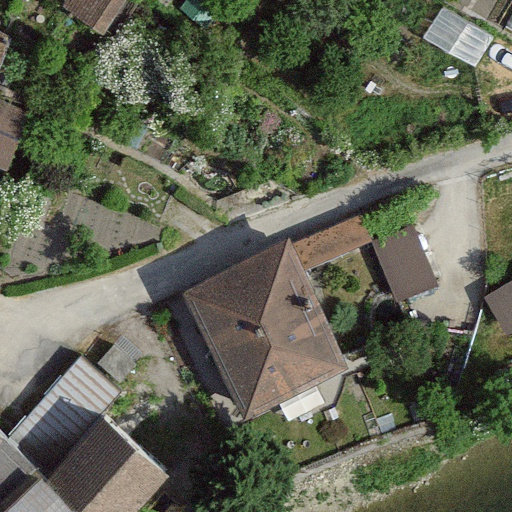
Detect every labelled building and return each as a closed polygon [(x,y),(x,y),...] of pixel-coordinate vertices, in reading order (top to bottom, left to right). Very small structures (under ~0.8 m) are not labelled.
[(69,0),(67,4),(106,28),(122,0),(69,0)] [(0,56),(12,32),(0,26),(0,56)] [(0,163),(5,166),(26,114),(0,103),(0,163)] [(379,233),(400,294),(441,279),(420,219),(379,233)] [(289,248),(188,295),(243,411),(344,363),(289,248)] [(511,281),(488,295),(508,329),(511,326),(511,281)] [(0,511),(128,511),(167,469),(101,411),(118,393),(81,357),(8,438),(0,431),(0,511)]
